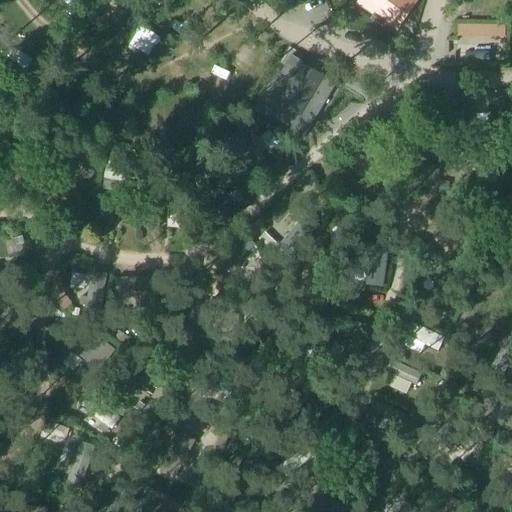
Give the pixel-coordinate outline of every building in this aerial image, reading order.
[(361,0),(358,4),(377,17),(393,28),(397,31),(416,2),(413,0),(361,0)] [(355,33),(355,14),(340,13),(339,33),(355,33)] [(496,26),(495,37),(505,38),(505,26),(496,26)] [(304,66),(305,64),(291,56),(266,97),(270,99),(262,113),(304,138),(337,84),(324,76),(323,77),(321,80),(302,69),(304,66)] [(406,87),(403,88),(411,198),(412,204),(511,204),(511,153),(473,145),(463,138),(435,132),(428,134),(422,138),(432,86),(423,86),(419,86),(416,86),(412,86),(409,86),(406,87)] [(432,86),(422,138),(428,134),(435,132),(463,138),(473,145),(511,153),(511,145),(511,88),(498,88),(459,86),(446,86),(432,86)] [(84,111),(91,127),(103,122),(96,106),(84,111)] [(12,111),(0,111),(0,158),(12,159),(12,111)] [(233,115),(220,127),(227,134),(239,123),(233,115)] [(221,129),(216,134),(221,139),(226,134),(221,129)] [(247,130),(236,140),(259,167),(271,158),(247,130)] [(211,150),(195,155),(210,203),(227,198),(211,150)] [(28,193),(43,206),(72,174),(57,161),(28,193)] [(97,166),(84,161),(81,169),(94,174),(97,166)] [(309,169),(243,225),(252,237),(261,252),(270,277),(273,286),(295,262),(297,260),(318,228),(324,220),(327,207),(309,169)] [(105,171),(101,190),(128,195),(132,176),(105,171)] [(140,231),(161,232),(163,180),(142,179),(140,231)] [(511,204),(412,204),(414,208),(415,212),(417,216),(419,220),(422,224),(424,227),(427,230),(432,236),(437,241),(442,246),(447,251),(453,256),(459,260),(465,264),(471,268),(477,271),(484,274),(491,277),(511,278),(511,204)] [(95,229),(107,236),(111,229),(100,222),(95,229)] [(206,270),(203,288),(281,317),(277,297),(273,286),(270,277),(261,252),(252,237),(243,225),(237,231),(232,236),(226,240),(221,244),(215,248),(210,252),(206,270)] [(398,225),(295,262),(362,289),(387,294),(390,286),(392,278),(394,270),(395,261),(398,225)] [(398,291),(397,296),(451,324),(474,278),(467,274),(459,270),(452,265),(446,260),(439,255),(433,249),(427,244),(421,238),(420,237),(418,236),(416,236),(414,236),(413,237),(411,237),(410,238),(408,239),(407,241),(406,242),(406,244),(405,245),(405,255),(404,264),(403,273),(401,282),(398,291)] [(50,290),(48,303),(56,311),(81,316),(101,333),(113,265),(77,254),(74,253),(72,253),(70,253),(68,254),(66,254),(64,255),(62,257),(60,258),(59,260),(58,262),(57,264),(54,277),(50,290)] [(295,262),(273,286),(277,297),(281,317),(341,327),(354,329),(375,335),(382,307),(387,294),(362,289),(295,262)] [(113,265),(101,333),(104,335),(128,351),(148,337),(169,324),(168,267),(141,267),(113,265)] [(42,269),(0,289),(0,349),(34,336),(37,319),(39,302),(41,286),(42,269)] [(474,278),(451,324),(462,330),(478,338),(496,344),(511,324),(511,322),(511,302),(489,286),(482,282),(474,278)] [(197,337),(197,351),(267,374),(269,364),(281,317),(203,288),(200,312),(197,337)] [(44,335),(44,343),(47,349),(55,363),(71,376),(96,398),(128,351),(104,335),(101,333),(81,316),(56,311),(48,303),(45,318),(44,326),(44,335)] [(281,317),(269,364),(355,399),(364,378),(375,335),(354,329),(341,327),(281,317)] [(444,339),(404,320),(397,333),(437,353),(444,339)] [(478,338),(470,354),(495,382),(511,396),(511,324),(496,344),(478,338)] [(128,351),(96,398),(124,421),(157,435),(167,422),(170,418),(173,414),(176,410),(179,405),(181,401),(182,396),(184,391),(186,376),(187,362),(148,337),(128,351)] [(47,349),(44,343),(44,351),(45,358),(47,366),(48,372),(49,378),(49,384),(49,390),(48,395),(48,401),(47,407),(45,413),(57,417),(101,442),(109,444),(124,421),(96,398),(71,376),(55,363),(47,349)] [(191,404),(189,408),(240,428),(249,410),(267,374),(197,351),(197,362),(196,372),(195,383),(194,394),(193,399),(191,404)] [(452,394),(441,404),(485,437),(511,448),(511,396),(495,382),(470,354),(461,375),(456,387),(452,394)] [(389,361),(385,372),(419,387),(424,376),(389,361)] [(267,374),(249,410),(332,447),(338,435),(355,399),(269,364),(267,374)] [(455,377),(442,370),(438,379),(451,385),(455,377)] [(0,430),(19,436),(30,422),(33,414),(35,406),(37,398),(37,394),(0,382),(0,430)] [(368,392),(348,437),(395,458),(426,417),(368,392)] [(240,428),(227,455),(307,491),(313,482),(332,447),(249,410),(240,428)] [(12,459),(6,465),(41,477),(84,493),(101,442),(57,417),(45,413),(43,418),(41,423),(39,429),(34,435),(29,442),(24,448),(18,454),(12,459)] [(451,416),(433,439),(442,446),(447,439),(458,447),(466,454),(474,444),(456,428),(460,423),(451,416)] [(0,430),(0,456),(3,453),(11,445),(19,436),(0,430)] [(183,434),(161,471),(174,478),(195,442),(183,434)] [(511,511),(511,448),(485,437),(463,487),(466,489),(477,511),(511,511)] [(213,444),(210,455),(219,458),(222,447),(213,444)] [(227,455),(207,498),(233,511),(293,511),(300,502),(307,491),(227,455)] [(0,502),(57,509),(77,511),(84,493),(41,477),(6,465),(0,469),(0,502)] [(148,470),(120,505),(132,511),(199,511),(205,502),(148,470)] [(395,476),(343,511),(426,511),(429,507),(436,492),(440,484),(395,476)] [(429,507),(426,511),(477,511),(466,489),(463,487),(440,484),(436,492),(429,507)] [(205,502),(199,511),(233,511),(207,498),(205,502)]
